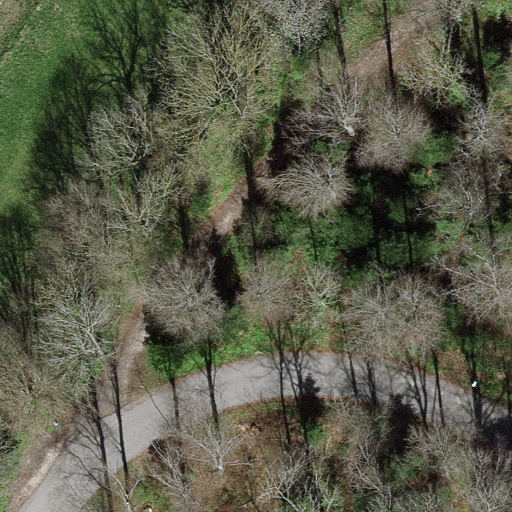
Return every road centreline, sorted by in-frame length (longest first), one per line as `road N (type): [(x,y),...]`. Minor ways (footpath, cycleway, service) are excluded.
road 1 (track): [(32,511),(74,418),(203,247),(380,47),(437,0)]
road 2 (residential): [(511,433),(422,390),(336,370),(237,377),(154,413),(59,511)]
